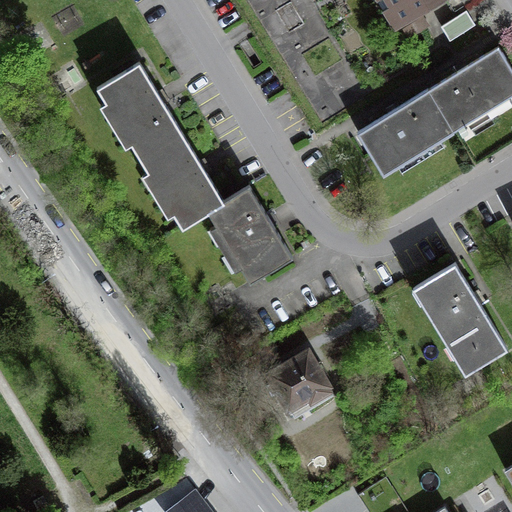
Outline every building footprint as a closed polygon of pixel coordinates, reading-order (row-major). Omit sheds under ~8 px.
[(433,0),(379,0),(377,1),(391,25),(433,0)] [(511,71),(499,50),(430,92),(456,134),(511,99),(511,71)] [(144,161),(182,138),(139,68),(101,92),(110,106),(103,110),(129,152),(136,148),(144,161)] [(385,177),(456,134),(430,92),(360,134),(385,177)] [(226,208),(182,138),(144,161),(152,175),(144,180),(170,222),(176,219),(184,233),(212,217),(226,208)] [(245,268),(254,283),(292,260),(250,193),(226,208),(212,217),(219,228),(211,233),(237,273),(245,268)] [(457,266),(415,291),(465,375),(507,350),(457,266)] [(308,342),(257,370),(281,414),(332,385),(308,342)] [(511,448),(499,456),(511,475),(511,448)] [(463,511),(446,483),(396,511),(463,511)] [(212,511),(195,487),(160,511),(212,511)]
